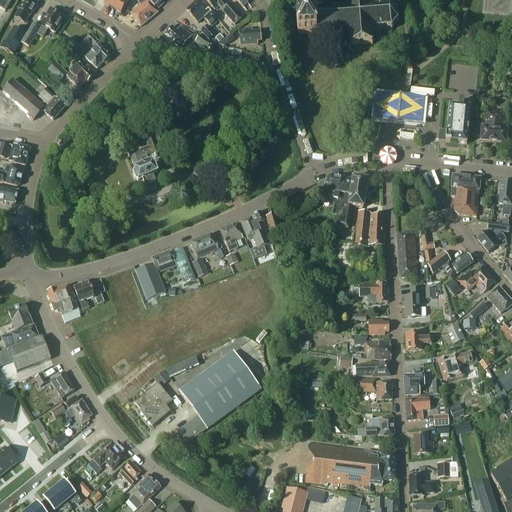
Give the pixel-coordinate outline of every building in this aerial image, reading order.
[(0,0),(0,8),(6,12),(11,3),(12,0),(0,0)] [(29,16),(30,17),(38,3),(33,0),(24,0),(19,10),(22,12),(17,19),(25,24),(29,16)] [(131,15),(141,28),(159,13),(157,11),(164,4),(162,1),(163,0),(107,0),(105,5),(121,15),(130,0),(135,0),(141,6),(131,15)] [(230,4),(228,6),(225,2),(227,0),(205,0),(215,11),(219,7),(235,26),(243,19),(230,4)] [(324,34),(328,34),(351,32),(352,46),(372,44),(371,31),(392,29),(398,22),(397,13),(390,7),(383,8),(382,0),(348,0),(349,10),(323,12),(316,13),(317,15),(297,16),(298,35),(324,34)] [(208,9),(207,10),(198,1),(187,11),(198,24),(204,19),(212,28),(219,21),(208,9)] [(64,18),(51,10),(41,27),(35,23),(22,44),(29,48),(37,35),(43,38),(49,29),(56,33),(60,26),(59,25),(64,18)] [(209,41),(215,36),(208,26),(201,32),(209,41)] [(181,28),(177,32),(172,27),(165,37),(187,54),(195,43),(203,49),(208,52),(215,43),(209,41),(201,35),(197,40),(181,28)] [(3,49),(13,56),(26,34),(15,28),(3,49)] [(260,32),(252,33),(252,30),(239,31),(241,47),(258,45),(257,42),(261,42),(260,32)] [(104,64),(105,65),(107,64),(110,61),(111,58),(99,46),(100,44),(91,35),(87,39),(88,40),(79,48),(85,55),(94,46),(96,48),(92,52),(93,52),(86,59),(88,60),(88,61),(98,70),(104,64)] [(228,45),(235,40),(230,35),(224,40),(225,40),(228,44),(228,45)] [(83,54),(71,43),(66,47),(79,59),(83,54)] [(258,64),(259,58),(246,54),(244,60),(258,64)] [(246,61),(245,67),(260,71),(261,65),(246,61)] [(71,73),(68,75),(69,76),(67,78),(79,90),(85,83),(89,83),(93,79),(92,76),(82,66),(77,62),(69,71),(71,73)] [(67,74),(56,63),(48,70),(51,73),(47,77),(55,86),(67,74)] [(48,106),(45,109),(14,81),(2,94),(34,122),(43,111),(54,121),(66,107),(57,99),(46,90),(39,98),(48,106)] [(446,139),(446,143),(467,145),(467,139),(468,133),(469,133),(469,130),(471,108),(465,108),(465,103),(460,103),(460,107),(449,106),(447,132),(439,131),(439,132),(439,138),(446,139)] [(503,132),(505,114),(505,112),(488,110),(487,123),(483,122),(481,141),(504,144),(506,132),(503,132)] [(143,181),(145,186),(156,182),(154,176),(158,175),(155,168),(159,166),(159,165),(163,163),(161,157),(168,154),(160,133),(145,139),(149,150),(131,157),(136,170),(135,171),(133,174),(135,181),(139,182),(143,181)] [(0,150),(0,157),(5,159),(9,146),(2,143),(0,150)] [(9,163),(26,167),(31,150),(14,145),(9,163)] [(253,153),(263,161),(269,152),(260,145),(253,153)] [(7,185),(18,188),(21,187),(24,172),(23,170),(7,165),(5,173),(0,172),(0,182),(7,185)] [(348,206),(352,180),(330,177),(326,180),(326,184),(320,184),(319,193),(324,194),(324,199),(335,201),(333,215),(340,216),(348,206)] [(452,189),(451,198),(456,198),(454,212),(459,216),(476,218),(479,192),(481,180),(452,177),(451,189),(452,189)] [(348,206),(340,216),(338,228),(348,229),(352,207),(364,209),(368,181),(353,179),(352,180),(348,206)] [(511,206),(511,201),(511,183),(501,182),(499,205),(504,206),(502,216),(510,216),(511,206)] [(7,203),(16,205),(19,192),(0,188),(0,203),(6,205),(7,203)] [(271,244),(262,223),(264,222),(260,213),(251,217),(252,218),(241,223),(248,241),(253,239),(257,248),(250,251),(254,261),(267,255),(264,247),(271,244)] [(369,246),(385,248),(385,217),(370,216),(370,215),(359,214),(356,247),(369,248),(369,246)] [(266,218),(270,236),(281,234),(277,216),(266,218)] [(506,240),(500,233),(501,233),(509,234),(510,226),(508,226),(501,225),(488,223),(487,231),(487,232),(477,240),(489,254),(506,240)] [(221,232),(230,253),(238,249),(235,242),(243,239),(237,225),(221,232)] [(190,244),(197,259),(218,250),(212,235),(190,244)] [(398,258),(416,256),(414,235),(397,236),(398,258)] [(429,244),(427,235),(422,237),(427,264),(433,275),(442,268),(450,280),(456,275),(456,276),(473,264),(473,261),(470,257),(467,256),(457,263),(457,262),(450,266),(448,263),(451,262),(444,252),(432,262),(430,251),(435,250),(433,243),(429,244)] [(171,253),(177,268),(182,281),(175,284),(176,288),(195,281),(183,249),(171,253)] [(177,268),(171,253),(171,252),(152,259),(154,265),(136,272),(146,301),(147,302),(166,294),(164,288),(159,275),(177,268)] [(226,258),(230,267),(238,264),(234,254),(226,258)] [(400,279),(417,278),(416,256),(398,258),(400,279)] [(192,264),(199,279),(208,275),(202,260),(192,264)] [(476,286),(483,294),(495,283),(482,268),(473,276),(470,273),(465,277),(464,276),(456,282),(460,287),(462,285),(468,292),(476,286)] [(450,292),(457,286),(452,282),(446,287),(450,292)] [(75,290),(83,313),(89,310),(86,301),(95,298),(90,284),(75,290)] [(378,304),(389,304),(387,284),(378,284),(378,285),(359,286),(360,298),(369,297),(369,304),(378,304)] [(64,309),(76,304),(77,304),(74,296),(73,297),(69,286),(57,291),(64,309)] [(420,310),(419,300),(423,299),(422,288),(411,289),(412,297),(405,297),(406,318),(420,317),(426,317),(425,309),(420,310)] [(505,311),(506,311),(511,305),(511,302),(499,288),(491,295),(487,298),(501,314),(505,311)] [(425,289),(426,300),(436,300),(435,289),(425,289)] [(64,309),(57,291),(57,290),(47,293),(52,305),(51,305),(54,313),(60,311),(65,324),(81,318),(80,317),(80,315),(81,315),(76,304),(64,309)] [(96,300),(98,306),(104,303),(101,294),(96,295),(97,299),(96,300)] [(475,311),(470,314),(475,320),(479,316),(488,309),(483,304),(475,311)] [(28,316),(25,307),(8,313),(12,323),(13,323),(16,332),(1,338),(6,352),(8,351),(17,373),(50,360),(42,338),(39,339),(34,326),(32,326),(28,317),(28,316)] [(388,324),(383,324),(383,321),(369,321),(369,336),(385,336),(385,333),(388,333),(388,324)] [(476,329),(475,321),(464,322),(465,330),(476,329)] [(511,323),(510,325),(510,324),(509,326),(506,323),(497,331),(511,346),(511,323)] [(464,340),(457,325),(446,330),(452,346),(464,340)] [(431,337),(422,337),(421,335),(406,335),(407,352),(422,351),(422,345),(431,344),(431,337)] [(295,342),(295,350),(312,350),(312,342),(295,342)] [(366,343),(367,361),(390,361),(390,343),(366,343)] [(207,430),(262,390),(234,352),(180,392),(198,417),(178,432),(187,445),(207,430)] [(459,355),(438,361),(444,382),(465,376),(462,365),(473,362),(470,353),(459,356),(459,355)] [(170,380),(200,366),(196,357),(166,371),(170,380)] [(352,359),(340,358),(339,369),(352,370),(352,359)] [(486,360),(479,365),(485,372),(491,367),(486,360)] [(374,377),(374,378),(390,377),(389,364),(373,365),(356,366),(356,379),(374,377)] [(164,372),(159,376),(166,384),(170,381),(164,372)] [(511,372),(498,382),(507,394),(511,390),(511,372)] [(50,382),(59,396),(61,400),(75,391),(63,373),(50,382)] [(40,388),(47,383),(44,379),(46,378),(44,374),(35,379),(40,388)] [(405,397),(406,396),(420,396),(419,387),(424,387),(424,375),(404,376),(405,397)] [(392,401),(392,396),(391,382),(378,383),(378,384),(375,384),(375,381),(357,380),(357,392),(376,393),(377,402),(392,401)] [(441,397),(440,381),(432,382),(433,397),(441,397)] [(158,385),(135,403),(141,411),(140,412),(152,427),(170,412),(166,407),(172,402),(158,385)] [(10,424),(16,402),(9,400),(0,398),(0,421),(4,423),(10,424)] [(79,404),(75,398),(64,405),(69,411),(66,412),(65,415),(68,419),(71,420),(73,418),(79,428),(89,421),(88,419),(92,417),(82,402),(79,404)] [(407,422),(422,421),(422,411),(430,411),(429,399),(405,401),(407,422)] [(502,407),(507,414),(511,410),(511,402),(511,401),(502,407)] [(55,419),(65,412),(60,404),(50,411),(55,419)] [(463,416),(461,408),(449,412),(452,420),(463,416)] [(440,409),(439,409),(440,417),(448,416),(446,409),(440,409)] [(433,417),(434,427),(449,427),(448,416),(440,417),(433,417)] [(46,433),(39,420),(39,419),(38,420),(33,422),(34,423),(34,424),(41,436),(46,433)] [(377,438),(394,437),(393,419),(372,420),(372,425),(367,425),(367,429),(366,429),(366,438),(377,437),(377,438)] [(469,423),(463,425),(465,433),(472,431),(469,423)] [(449,435),(449,427),(437,428),(437,436),(449,435)] [(41,436),(46,445),(52,442),(48,433),(41,436)] [(427,444),(427,436),(414,437),(415,456),(434,455),(434,443),(427,444)] [(106,463),(112,469),(124,458),(112,445),(100,455),(98,456),(92,460),(93,461),(88,466),(97,475),(101,471),(99,468),(106,463)] [(305,484),(328,486),(370,491),(371,485),(382,486),(383,482),(396,482),(395,455),(381,455),(381,456),(374,455),(374,452),(309,445),(305,484)] [(5,448),(0,452),(0,462),(7,472),(18,464),(5,448)] [(511,511),(511,453),(492,465),(496,473),(491,476),(506,503),(504,505),(505,507),(506,511),(511,511)] [(120,473),(132,486),(138,481),(135,478),(140,474),(130,463),(120,473)] [(437,465),(437,480),(458,479),(458,464),(437,465)] [(251,477),(256,469),(251,466),(246,475),(251,477)] [(423,484),(423,475),(409,476),(410,498),(424,497),(424,495),(435,494),(434,483),(423,484)] [(154,482),(154,483),(147,476),(134,488),(136,491),(131,495),(132,496),(126,501),(135,510),(142,504),(142,505),(160,489),(154,482)] [(488,480),(474,485),(479,504),(494,499),(488,480)] [(65,482),(54,490),(65,504),(67,502),(73,497),(75,495),(65,482)] [(287,488),(281,511),(302,511),(307,493),(287,488)] [(87,489),(82,494),(87,499),(92,494),(87,489)] [(54,490),(44,499),(55,511),(63,505),(65,504),(54,490)] [(102,498),(98,493),(92,499),(96,503),(102,498)] [(75,495),(73,497),(79,505),(83,502),(76,494),(75,495)] [(398,511),(399,500),(376,500),(375,511),(398,511)] [(150,511),(155,508),(149,501),(137,511),(150,511)] [(65,504),(63,505),(68,511),(69,511),(73,510),(67,502),(65,504)] [(437,511),(438,511),(445,511),(445,503),(437,503),(437,505),(416,505),(416,507),(412,507),(412,511),(437,511)]
